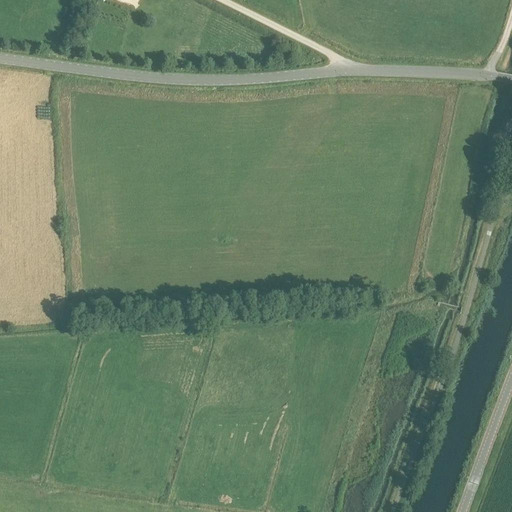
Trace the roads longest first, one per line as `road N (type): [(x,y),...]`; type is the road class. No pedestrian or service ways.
road 1 (tertiary): [(0,59),(188,82),(346,72)]
road 2 (tertiary): [(511,80),(346,72)]
road 3 (track): [(218,0),(337,60),(346,72)]
road 4 (tertiary): [(464,511),(511,381)]
